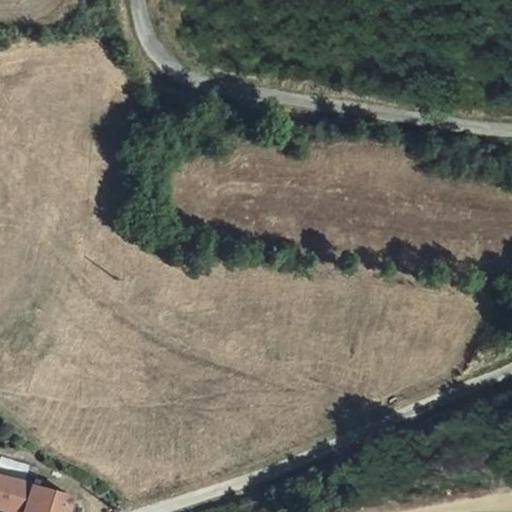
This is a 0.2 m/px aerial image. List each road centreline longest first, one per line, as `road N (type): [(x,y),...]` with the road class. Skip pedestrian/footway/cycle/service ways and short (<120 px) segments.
road 1 (unclassified): [(511,127),(195,80),(158,54),(138,0)]
road 2 (unclassified): [(154,511),(511,371)]
